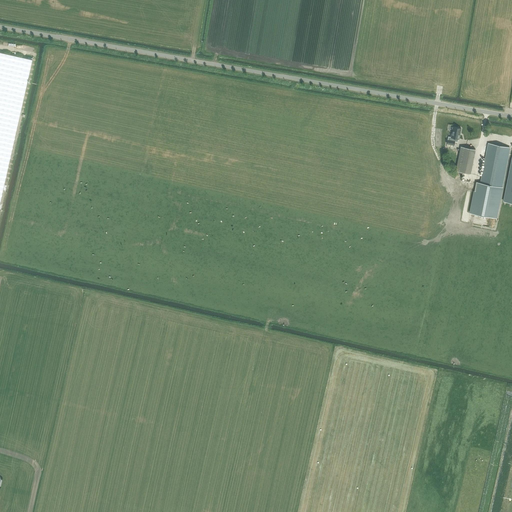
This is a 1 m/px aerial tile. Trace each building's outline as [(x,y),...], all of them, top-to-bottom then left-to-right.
[(0,203),(33,59),(0,51),(0,203)] [(455,138),(458,139),(459,132),(460,133),(461,128),(460,128),(460,127),(458,127),(457,127),(453,126),(452,131),(452,130),(451,137),(450,136),(449,140),(447,139),(447,143),(453,145),(454,141),(455,138)] [(480,183),(476,182),(469,213),(495,218),(509,147),(488,143),(484,161),(485,161),(480,183)] [(460,146),(458,160),(456,171),(470,174),(475,149),(460,146)] [(511,158),(506,189),(503,201),(511,202),(511,158)]
